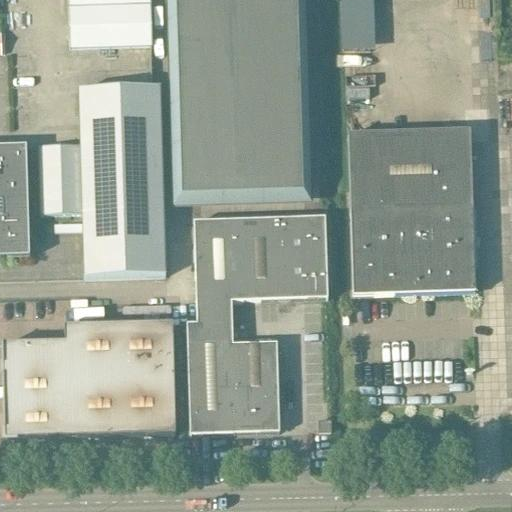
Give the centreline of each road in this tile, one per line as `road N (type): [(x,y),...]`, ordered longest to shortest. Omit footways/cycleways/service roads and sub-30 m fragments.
road 1 (tertiary): [(0,508),(427,497)]
road 2 (unknown): [(489,323),(486,131),(466,83),(420,20)]
road 3 (unknown): [(0,301),(169,291),(181,281),(184,211)]
road 4 (unknown): [(500,495),(489,323)]
